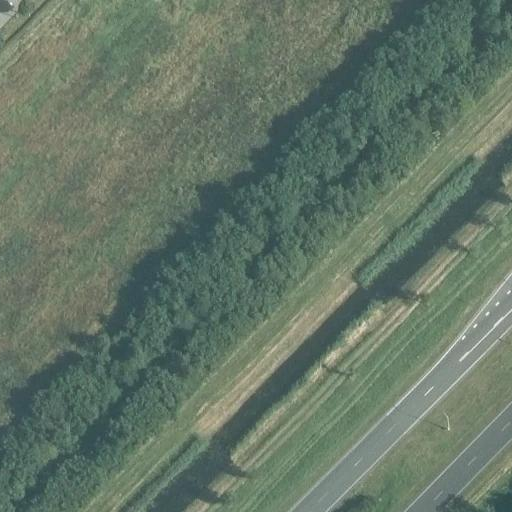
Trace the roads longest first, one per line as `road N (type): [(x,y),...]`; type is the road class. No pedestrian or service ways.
road 1 (trunk): [(511,311),(311,511)]
road 2 (trunk): [(425,511),(511,423)]
